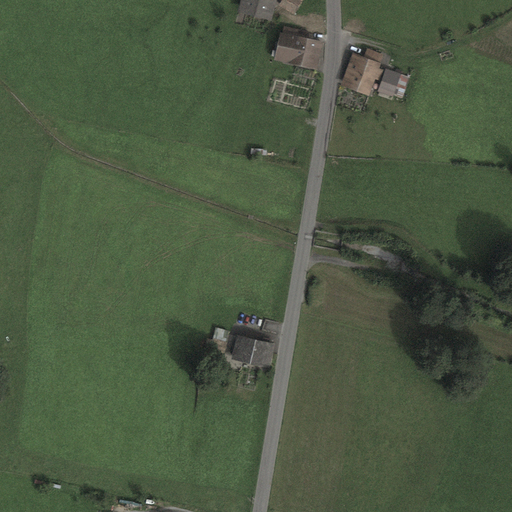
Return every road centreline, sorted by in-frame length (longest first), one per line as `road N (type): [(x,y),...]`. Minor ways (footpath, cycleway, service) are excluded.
road 1 (tertiary): [(332,0),(333,67),(258,511)]
road 2 (track): [(511,15),(474,38),(418,55),(335,41)]
